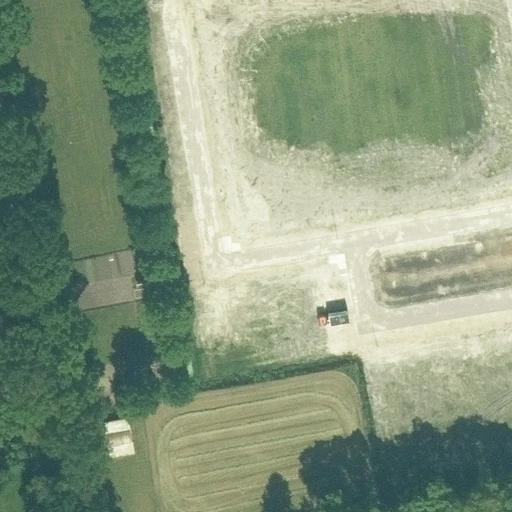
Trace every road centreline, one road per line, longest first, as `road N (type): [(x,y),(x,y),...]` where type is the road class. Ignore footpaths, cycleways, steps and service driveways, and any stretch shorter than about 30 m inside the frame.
road 1 (residential): [(173,0),(213,262),(352,240)]
road 2 (residential): [(352,240),(364,321),(511,298)]
road 3 (residential): [(352,240),(511,210)]
